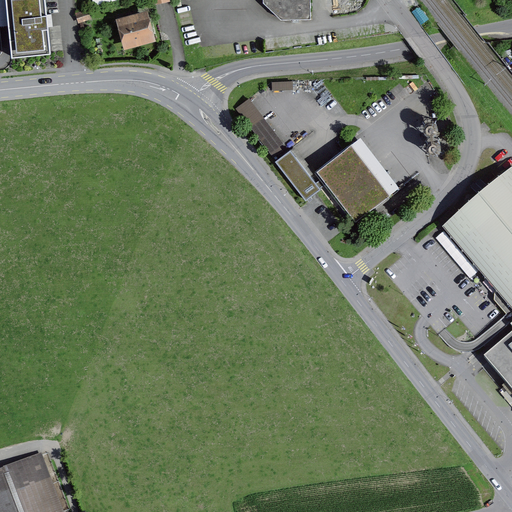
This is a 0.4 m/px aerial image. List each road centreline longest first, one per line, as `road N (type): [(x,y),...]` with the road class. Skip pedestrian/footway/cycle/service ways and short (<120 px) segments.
road 1 (unclassified): [(188,104),(237,70),(511,26)]
road 2 (unclassified): [(511,498),(342,281)]
road 3 (unclassified): [(188,104),(251,167),(342,281)]
road 4 (unclassified): [(342,281),(461,179),(472,148),(464,104)]
road 5 (unclassified): [(0,90),(133,81),(188,104)]
road 6 (unclassified): [(391,0),(464,104)]
